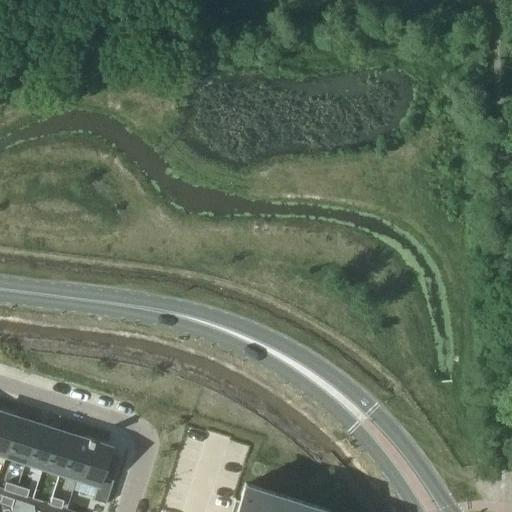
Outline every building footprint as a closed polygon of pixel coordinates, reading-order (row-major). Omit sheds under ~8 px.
[(0,463),(2,464),(6,453),(5,452),(16,418),(17,418),(17,416),(16,416),(0,410),(0,463)] [(16,418),(5,452),(6,453),(25,459),(36,425),(17,418),(16,418)] [(25,459),(23,463),(41,469),(53,430),(36,425),(25,459)] [(53,430),(41,469),(59,475),(60,470),(71,435),(53,430)] [(71,435),(60,470),(76,475),(77,475),(88,441),(87,441),(71,435)] [(76,475),(75,477),(97,484),(93,499),(105,503),(112,479),(100,475),(110,445),(92,439),(92,438),(89,437),(88,436),(87,441),(88,441),(77,475),(76,475)] [(5,482),(3,489),(14,493),(17,485),(5,482)] [(327,511),(328,510),(244,483),(234,511),(327,511)] [(17,485),(14,493),(26,497),(28,489),(17,485)] [(2,495),(0,500),(0,503),(11,507),(13,499),(2,495)] [(51,496),(49,504),(61,508),(63,500),(51,496)] [(13,499),(11,507),(11,511),(23,511),(22,502),(13,499)]
